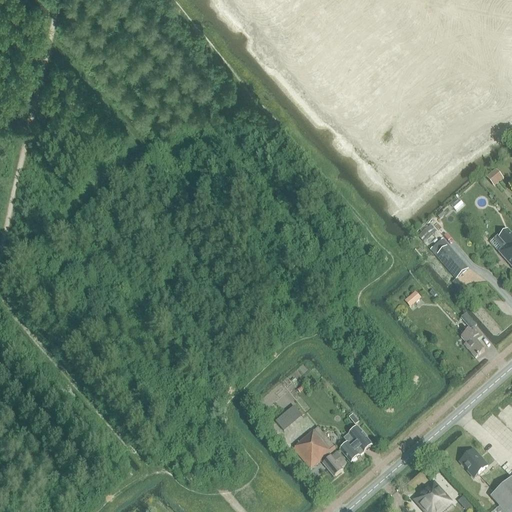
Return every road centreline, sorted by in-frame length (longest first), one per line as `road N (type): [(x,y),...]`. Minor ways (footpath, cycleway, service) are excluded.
road 1 (residential): [(314,0),(388,84),(420,101),(461,96),(511,65)]
road 2 (tertiary): [(347,511),(511,368)]
